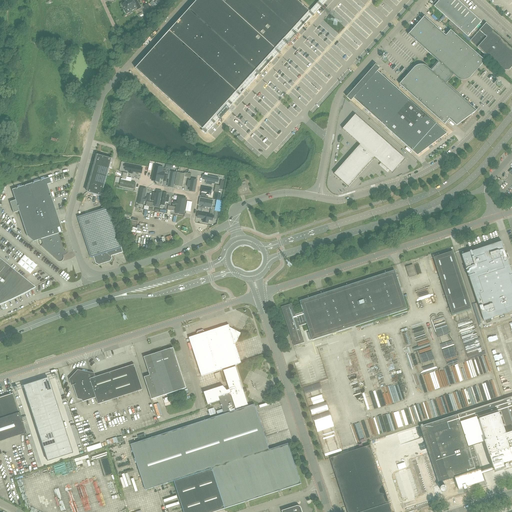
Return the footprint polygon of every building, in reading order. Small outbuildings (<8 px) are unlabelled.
[(129,12),(129,11),(135,8),(136,10),(141,8),(137,0),(134,2),(133,0),(127,0),(128,2),(122,5),(124,9),(126,14),(129,12)] [(197,0),(172,29),(169,31),(236,92),(293,30),(259,0),(197,0)] [(310,11),(296,0),(259,0),(293,30),(310,11)] [(437,0),(433,5),(468,37),(481,22),(457,0),(437,0)] [(148,4),(144,6),(147,13),(152,11),(148,4)] [(424,17),(410,33),(440,60),(454,73),(456,75),(458,76),(460,77),(462,78),(464,78),(465,78),(467,77),(469,76),(478,65),(480,67),(485,61),(451,30),(446,36),(424,17)] [(470,41),(477,48),(493,30),(486,23),(470,41)] [(477,48),(499,67),(502,71),(509,70),(511,66),(511,46),(493,30),(477,48)] [(135,69),(203,129),(236,92),(169,31),(135,69)] [(350,97),(379,64),(375,60),(346,93),(350,97)] [(430,72),(444,85),(454,73),(440,60),(430,72)] [(400,84),(399,84),(444,125),(445,124),(446,123),(449,119),(457,126),(461,123),(463,124),(471,115),(475,112),(444,85),(430,72),(426,69),(425,68),(423,67),(421,67),(419,68),(418,68),(416,70),(406,80),(405,79),(400,84)] [(353,98),(386,127),(410,100),(399,90),(398,91),(380,74),(377,71),(353,98)] [(436,124),(410,100),(386,127),(412,151),(413,150),(414,150),(415,151),(416,151),(417,151),(418,151),(419,151),(420,151),(421,150),(422,150),(422,151),(446,133),(436,124)] [(360,145),(334,174),(348,186),(374,157),(392,173),(404,158),(355,115),(343,129),(360,145)] [(98,155),(95,164),(109,168),(112,159),(98,155)] [(107,178),(109,168),(95,164),(92,174),(107,178)] [(127,164),(125,171),(141,174),(142,167),(127,164)] [(152,181),(158,182),(159,177),(163,178),(163,174),(161,174),(163,167),(155,166),(152,181)] [(168,186),(173,188),(176,172),(171,171),(168,186)] [(176,186),(182,187),(184,177),(184,174),(178,173),(176,186)] [(104,187),(107,178),(92,174),(90,183),(104,187)] [(204,175),(203,180),(206,180),(205,184),(211,185),(212,184),(214,184),(215,182),(218,183),(219,178),(204,175)] [(51,183),(49,178),(12,190),(15,200),(10,202),(13,213),(19,211),(27,236),(33,241),(41,239),(42,244),(40,246),(57,260),(58,261),(59,262),(60,262),(61,261),(62,261),(63,260),(63,259),(63,258),(62,256),(62,255),(65,254),(58,233),(62,232),(56,211),(47,184),(51,183)] [(136,183),(120,180),(119,186),(135,189),(136,183)] [(88,192),(102,196),(104,187),(90,183),(87,192),(88,192)] [(137,204),(143,205),(144,202),(145,202),(146,198),(145,198),(147,189),(140,187),(137,204)] [(155,201),(154,207),(159,208),(162,191),(157,190),(156,193),(153,193),(152,200),(155,201)] [(200,196),(213,199),(214,194),(211,193),(212,191),(207,190),(207,193),(201,191),(200,196)] [(161,206),(165,206),(165,202),(169,203),(170,197),(167,196),(168,194),(164,193),(161,206)] [(186,198),(178,196),(177,202),(174,201),(173,205),(176,206),(175,213),(182,215),(186,198)] [(198,206),(210,209),(212,201),(200,198),(198,206)] [(94,257),(96,263),(96,264),(96,265),(98,265),(99,265),(110,261),(112,258),(111,256),(123,252),(108,207),(79,216),(77,217),(91,258),(94,257)] [(197,218),(212,221),(213,215),(209,214),(210,211),(203,209),(202,212),(198,211),(197,218)] [(464,254),(462,255),(484,321),(511,311),(511,271),(502,241),(464,254)] [(452,315),(471,309),(472,309),(453,251),(433,258),(452,315)] [(31,274),(39,266),(26,255),(19,263),(31,274)] [(0,259),(0,304),(1,305),(6,303),(11,300),(16,298),(20,296),(25,293),(30,290),(35,288),(0,259)] [(394,271),(319,295),(300,301),(303,312),(295,315),(292,304),(289,304),(281,307),(290,333),(294,346),(304,342),(299,326),(307,324),(312,340),(407,309),(394,271)] [(234,342),(236,342),(240,333),(232,329),(230,329),(228,325),(204,333),(204,331),(203,330),(197,332),(197,333),(197,335),(189,338),(190,340),(192,346),(201,376),(217,371),(221,370),(223,369),(229,390),(227,390),(223,386),(204,392),(208,404),(220,401),(223,409),(224,414),(248,406),(243,389),(235,365),(241,363),(240,361),(234,342)] [(186,388),(184,381),(173,348),(144,357),(150,375),(144,377),(152,399),(168,394),(184,389),(186,388)] [(500,361),(499,356),(504,354),(502,349),(494,351),(500,374),(504,373),(503,368),(505,367),(503,360),(500,361)] [(134,364),(129,366),(89,379),(88,374),(85,375),(85,376),(77,374),(72,380),(78,398),(82,400),(83,402),(93,398),(96,397),(98,404),(137,391),(142,390),(135,368),(134,364)] [(48,378),(41,380),(46,393),(52,391),(48,378)] [(41,380),(35,382),(40,395),(46,393),(41,380)] [(35,382),(29,384),(33,397),(40,395),(35,382)] [(29,384),(23,386),(27,399),(33,397),(29,384)] [(46,393),(40,395),(42,401),(54,397),(52,391),(46,393)] [(13,393),(0,397),(0,440),(25,433),(13,393)] [(33,397),(27,399),(29,405),(42,401),(40,395),(33,397)] [(458,414),(420,427),(438,483),(440,486),(444,485),(443,481),(452,478),(453,478),(457,490),(484,481),(473,446),(485,442),(486,444),(493,467),(494,470),(504,467),(503,464),(511,461),(511,396),(468,411),(458,414)] [(54,397),(42,401),(44,407),(56,403),(54,397)] [(42,401),(29,405),(31,411),(44,407),(42,401)] [(56,403),(44,407),(46,413),(58,409),(56,403)] [(301,484),(288,444),(269,450),(265,437),(262,427),(257,413),(255,406),(254,405),(248,406),(224,414),(220,416),(211,419),(147,439),(145,434),(138,436),(140,442),(131,445),(139,468),(146,490),(173,481),(174,481),(183,511),(213,511),(226,508),(245,502),(248,501),(278,491),(282,490),(300,484),(301,484)] [(44,407),(31,411),(33,418),(46,413),(44,407)] [(58,409),(46,413),(48,420),(60,416),(58,409)] [(46,413),(33,418),(35,424),(48,420),(46,413)] [(60,416),(48,420),(50,426),(62,422),(60,416)] [(48,420),(35,424),(37,430),(50,426),(48,420)] [(62,422),(50,426),(52,432),(64,428),(62,422)] [(50,426),(37,430),(39,436),(52,432),(50,426)] [(64,428),(52,432),(54,438),(66,434),(64,428)] [(52,432),(39,436),(41,442),(54,438),(52,432)] [(66,434),(54,438),(56,444),(68,440),(66,434)] [(54,438),(41,442),(43,448),(56,444),(54,438)] [(68,440),(56,444),(58,451),(70,446),(68,440)] [(56,444),(43,448),(45,455),(58,451),(56,444)] [(347,511),(391,511),(370,445),(330,458),(336,475),(341,473),(343,477),(337,479),(345,502),(350,500),(351,504),(346,506),(347,511)] [(70,446),(58,451),(60,457),(72,453),(70,446)] [(58,451),(45,455),(47,461),(60,457),(58,451)]
